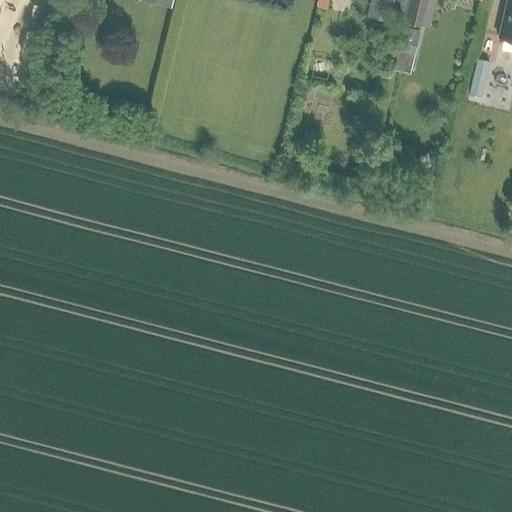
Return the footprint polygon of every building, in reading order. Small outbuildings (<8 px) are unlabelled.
[(318,0),(317,7),(327,9),(328,0),(318,0)] [(391,0),(388,0),(377,0),(374,20),(386,23),(391,0)] [(417,24),(423,0),(406,0),(401,21),(417,24)] [(511,0),(506,0),(498,37),(511,39),(511,0)] [(419,32),(403,27),(396,54),(412,58),(419,32)] [(473,75),(468,94),(482,97),(486,78),(487,77),(473,74),(473,75)] [(296,142),(293,156),(300,158),(303,143),(296,142)]
